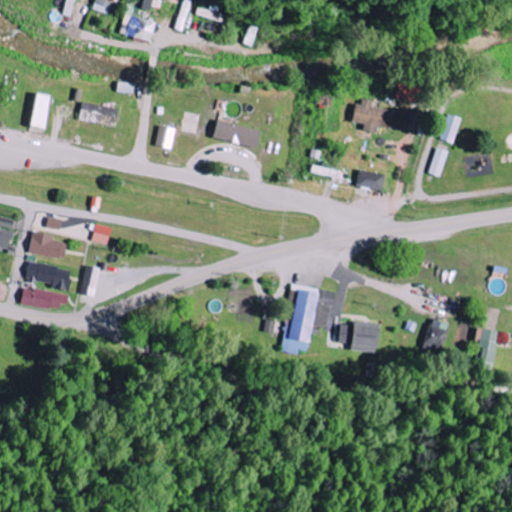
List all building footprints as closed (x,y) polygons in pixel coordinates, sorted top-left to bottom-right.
[(71,18),(75,0),(64,0),(60,15),(71,18)] [(93,0),(91,10),(108,15),(112,1),(114,2),(114,0),(93,0)] [(140,0),(139,8),(152,12),(155,0),(140,0)] [(51,98),(31,94),(24,127),(44,131),(51,98)] [(369,107),(370,103),(352,100),(349,122),(361,124),(360,131),(374,134),(375,127),(389,129),(391,111),(369,107)] [(75,119),(111,128),(115,111),(79,101),(75,119)] [(453,144),(458,118),(444,115),(439,141),(453,144)] [(209,139),(253,149),(257,131),(213,120),(209,139)] [(446,152),(434,148),(426,174),(438,178),(446,152)] [(382,174),(355,171),(354,188),(380,190),(382,174)] [(0,218),(0,229),(10,231),(12,220),(0,218)] [(106,244),(110,227),(93,224),(90,241),(106,244)] [(9,230),(0,228),(0,250),(6,252),(9,230)] [(62,258),(64,243),(51,241),(51,234),(29,232),(27,255),(62,258)] [(69,288),(71,269),(26,263),(23,281),(69,288)] [(99,269),(85,266),(79,294),(93,297),(99,269)] [(18,303),(61,312),(65,296),(21,287),(18,303)] [(332,293),(295,287),(283,351),(306,355),(310,333),(317,334),(318,327),(326,328),(332,293)] [(441,352),(450,325),(431,319),(423,346),(441,352)] [(337,343),(348,343),(348,351),(377,352),(378,324),(337,323),(337,343)] [(482,345),(480,366),(493,367),(497,331),(477,329),(476,344),(482,345)]
